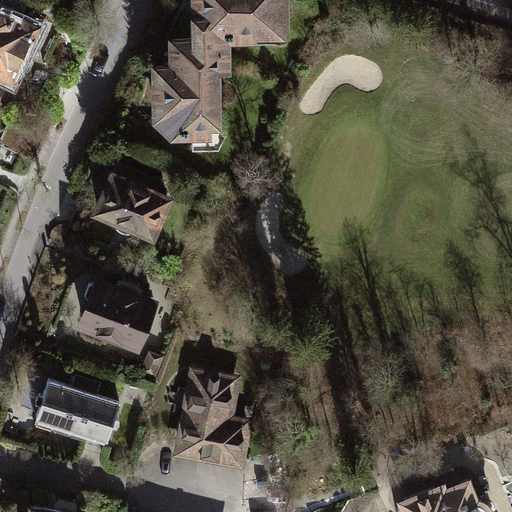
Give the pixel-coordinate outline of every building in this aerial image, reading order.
[(16,3),(8,0),(0,0),(0,69),(10,75),(21,52),(24,54),(37,27),(11,14),(16,3)] [(198,15),(198,24),(216,24),(216,31),(226,31),(226,37),(251,37),(251,21),(285,21),(284,0),(186,0),(187,5),(198,15)] [(216,24),(198,24),(198,36),(174,36),(174,65),(156,65),(156,114),(176,133),(207,133),(207,105),(217,105),(217,68),(227,68),(226,37),(226,31),(216,31),(216,24)] [(121,176),(113,173),(98,208),(113,215),(113,219),(116,225),(121,228),(127,230),(133,228),(137,225),(151,232),(167,196),(154,191),(159,180),(126,165),(121,176)] [(140,290),(100,274),(97,282),(90,280),(84,295),(90,298),(81,319),(136,340),(152,300),(138,295),(140,290)] [(172,454),(244,467),(253,416),(237,413),(244,373),(189,363),(172,454)] [(119,400),(49,377),(44,389),(39,387),(36,397),(41,399),(34,421),(51,427),(53,419),(107,437),(112,423),(116,425),(119,415),(115,414),(119,400)] [(497,511),(496,507),(488,499),(480,497),(472,475),(448,484),(446,480),(397,498),(400,505),(397,509),(396,511),(497,511)] [(53,509),(30,504),(29,511),(76,511),(76,501),(58,498),(55,501),(53,509)]
